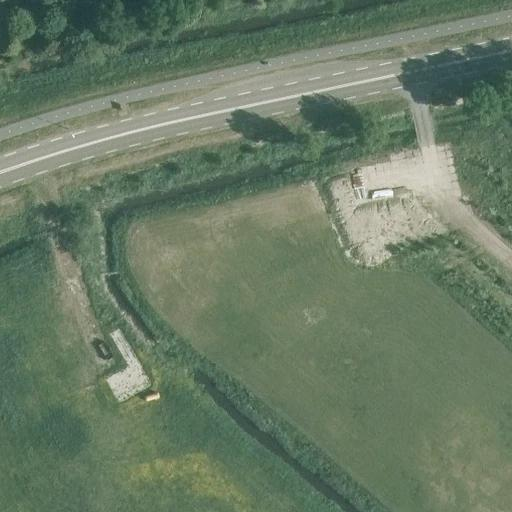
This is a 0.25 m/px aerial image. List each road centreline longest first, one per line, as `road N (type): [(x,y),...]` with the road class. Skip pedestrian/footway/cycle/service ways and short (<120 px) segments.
road 1 (secondary): [(511,51),(160,125),(0,172)]
road 2 (track): [(511,262),(462,218),(427,145),(411,72)]
road 3 (track): [(81,353),(46,155)]
